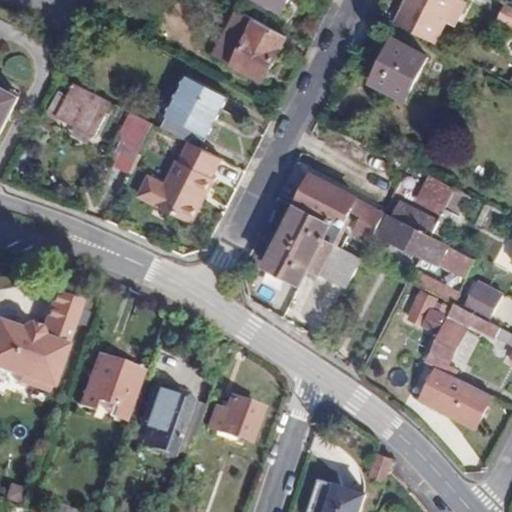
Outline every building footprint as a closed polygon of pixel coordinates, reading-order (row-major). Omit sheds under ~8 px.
[(259,0),(284,13),(290,0),(259,0)] [(451,14),(460,18),(468,2),(464,0),(407,0),(396,23),(436,43),(446,22),(451,14)] [(511,5),(507,3),(499,19),(511,25),(511,5)] [(288,36),(239,10),(216,56),(265,81),(288,36)] [(455,27),(460,18),(451,14),(446,22),(455,27)] [(407,100),(429,56),(395,39),(373,83),(407,100)] [(189,77),(163,128),(192,143),(201,148),(228,96),(189,77)] [(113,102),(76,83),(69,96),(59,91),(48,113),(57,117),(95,137),(113,102)] [(0,136),(20,97),(0,86),(0,136)] [(57,117),(48,113),(45,117),(54,122),(57,117)] [(154,123),(139,115),(123,146),(138,154),(154,123)] [(213,178),(223,159),(201,148),(192,143),(182,162),(180,161),(167,186),(151,177),(141,196),(193,223),(216,179),(213,178)] [(114,164),(129,172),(138,154),(123,146),(114,164)] [(432,176),(425,173),(408,164),(403,175),(426,186),(432,176)] [(302,285),(310,269),(347,288),(385,212),(312,176),(266,266),(302,285)] [(457,188),(432,176),(426,186),(419,200),(445,213),(457,188)] [(448,243),(472,196),(457,188),(445,213),(433,236),(448,243)] [(468,275),(477,257),(448,243),(433,236),(440,221),(400,202),(393,217),(390,216),(380,235),(441,266),(443,263),(468,275)] [(454,303),(460,291),(415,269),(410,281),(454,303)] [(477,281),(463,308),(489,321),(503,295),(477,281)] [(440,332),(452,308),(439,302),(440,298),(424,291),(411,319),(440,332)] [(42,329),(27,324),(17,328),(0,321),(0,369),(51,387),(68,337),(78,308),(81,301),(55,292),(42,329)] [(511,333),(489,321),(463,308),(454,303),(452,308),(440,332),(426,360),(428,362),(455,375),(459,368),(449,363),(470,323),(511,343),(511,333)] [(90,312),(78,308),(68,337),(80,341),(90,312)] [(127,421),(146,368),(127,364),(127,367),(96,357),(80,404),(90,409),(94,399),(112,406),(110,414),(127,421)] [(455,375),(428,362),(422,374),(423,374),(413,393),(477,427),(494,396),(455,375)] [(188,456),(205,409),(154,391),(142,424),(156,429),(149,447),(173,455),(174,452),(188,456)] [(249,442),(262,410),(229,398),(224,411),(214,408),(207,427),(249,442)] [(386,484),(394,459),(380,454),(371,480),(386,484)] [(362,511),(369,494),(317,476),(305,511),(308,511),(362,511)] [(14,503),(20,487),(10,483),(4,499),(14,503)] [(79,511),(51,503),(47,511),(79,511)]
